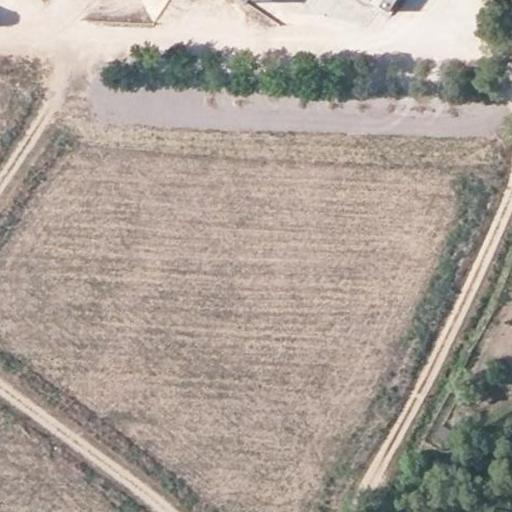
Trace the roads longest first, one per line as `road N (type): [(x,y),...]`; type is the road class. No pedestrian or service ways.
road 1 (track): [(511,187),(404,417),(369,511)]
road 2 (track): [(0,36),(303,38)]
road 3 (track): [(0,386),(168,511)]
road 4 (track): [(92,39),(0,182)]
